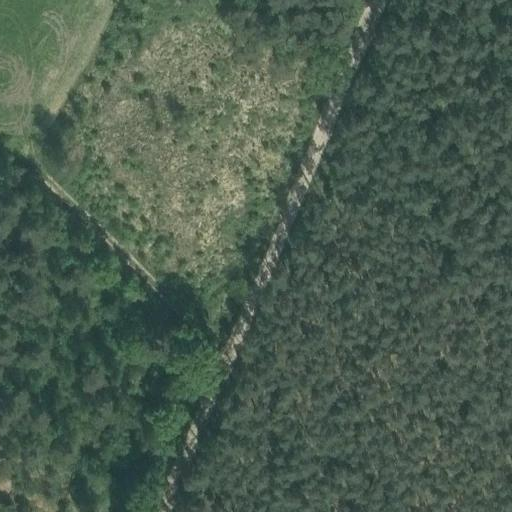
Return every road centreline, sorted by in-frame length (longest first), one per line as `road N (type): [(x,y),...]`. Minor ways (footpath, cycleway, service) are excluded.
road 1 (track): [(157,511),(379,0)]
road 2 (track): [(220,355),(49,183)]
